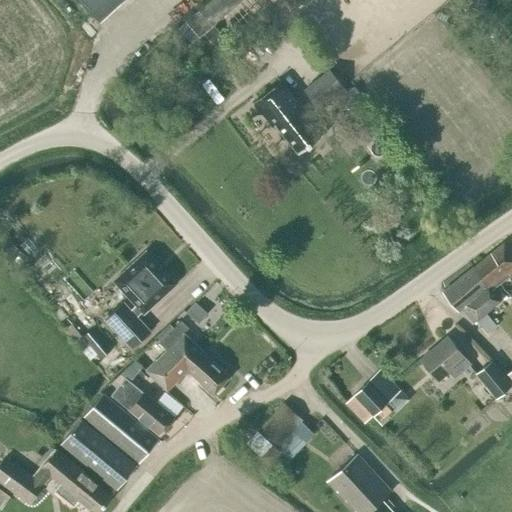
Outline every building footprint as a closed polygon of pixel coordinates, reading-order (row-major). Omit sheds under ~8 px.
[(79,0),(99,21),(103,17),(121,0),(79,0)] [(211,25),(240,0),(208,0),(198,10),(211,25)] [(332,100),(345,89),(328,69),(302,89),(319,110),(332,100)] [(320,136),(298,107),(300,105),(281,81),(253,102),(272,126),(275,124),(297,153),(320,136)] [(332,100),(339,109),(352,98),(345,89),(332,100)] [(364,144),(380,131),(370,119),(355,132),(364,144)] [(511,253),(503,242),(473,267),(491,290),(496,286),(508,277),(511,281),(511,253)] [(175,283),(145,250),(113,281),(135,305),(130,310),(122,302),(107,315),(135,345),(150,331),(136,316),(141,311),(143,313),(175,283)] [(505,296),(496,286),(491,290),(473,267),(442,292),(457,311),(461,308),(473,323),(505,296)] [(198,322),(207,312),(194,302),(186,311),(198,322)] [(186,369),(203,352),(183,333),(187,328),(180,321),(173,328),(159,342),(158,343),(165,349),(145,371),(166,390),(186,369)] [(159,342),(173,328),(168,324),(154,337),(159,342)] [(453,377),(470,363),(446,335),(419,359),(437,380),(448,371),(453,377)] [(203,352),(186,369),(213,394),(229,376),(203,352)] [(495,397),(511,384),(491,361),(475,374),(495,397)] [(372,415),(398,389),(379,369),(345,403),(362,421),(370,413),(372,415)] [(143,392),(125,377),(110,394),(160,436),(176,417),(160,404),(159,404),(143,391),(143,392)] [(139,462),(158,439),(102,393),(83,415),(139,462)] [(282,454),(294,441),(288,434),(301,420),(283,403),(257,430),(282,454)] [(115,489),(136,464),(80,418),(59,443),(115,489)] [(109,496),(55,451),(33,478),(4,458),(0,463),(0,480),(28,501),(49,474),(60,483),(53,491),(73,507),(79,499),(94,511),(97,511),(110,496),(110,495),(109,496)] [(392,511),(381,500),(391,491),(356,453),(326,481),(355,511),(392,511)]
